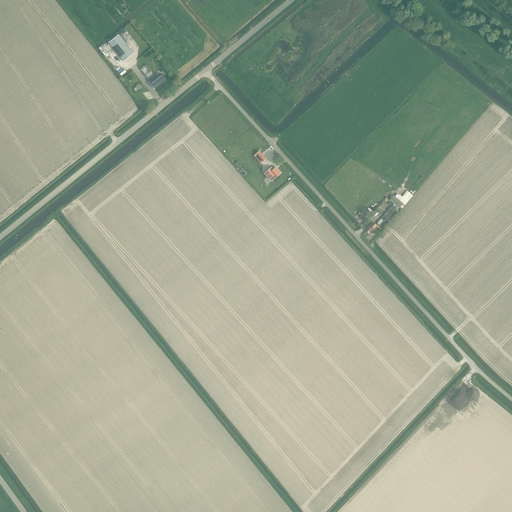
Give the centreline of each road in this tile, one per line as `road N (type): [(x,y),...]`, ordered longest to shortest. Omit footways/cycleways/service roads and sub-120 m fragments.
road 1 (unclassified): [(511,398),(205,70)]
road 2 (unclassified): [(0,236),(205,70)]
